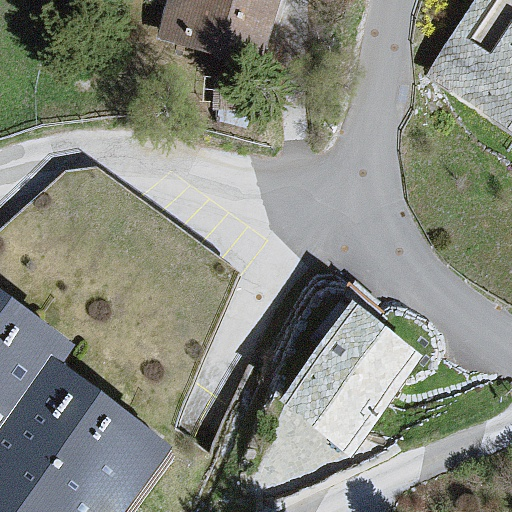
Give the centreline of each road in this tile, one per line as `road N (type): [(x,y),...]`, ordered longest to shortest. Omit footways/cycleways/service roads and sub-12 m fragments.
road 1 (residential): [(511,353),(449,315),(395,266),(367,213),(391,0)]
road 2 (residential): [(511,428),(331,511)]
